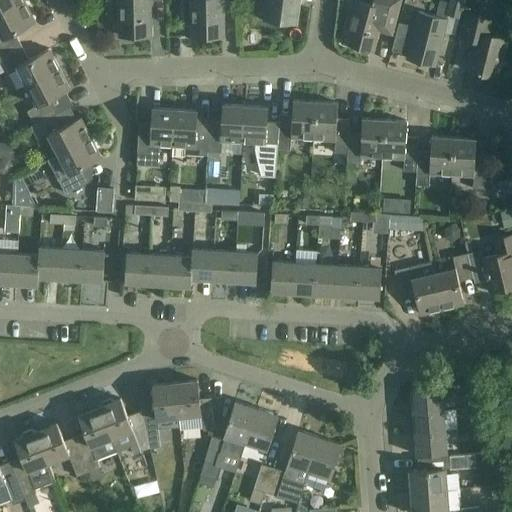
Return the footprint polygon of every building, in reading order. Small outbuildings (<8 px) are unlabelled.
[(0,0),(0,15),(25,2),(24,0),(0,0)] [(164,1),(163,0),(119,0),(120,27),(113,27),(113,28),(120,28),(120,36),(150,35),(149,1),(164,1)] [(191,0),(191,17),(192,37),(222,37),(222,7),(236,7),(236,0),(191,0)] [(267,0),(268,0),(265,20),(295,24),(298,0),(267,0)] [(389,35),(391,36),(399,0),(379,0),(378,7),(357,1),(346,43),(355,45),(354,48),(356,52),(366,54),(370,52),(370,49),(373,50),(379,25),(391,28),(389,35)] [(449,0),(446,14),(461,18),(465,0),(449,0)] [(0,57),(22,46),(15,33),(35,22),(25,2),(0,15),(0,32),(3,38),(0,39),(0,57)] [(392,51),(408,55),(407,59),(434,66),(446,19),(418,12),(415,27),(399,23),(392,51)] [(466,14),(460,38),(474,42),(467,70),(504,80),(504,79),(497,77),(506,39),(488,34),(491,20),(466,14)] [(22,46),(0,57),(0,58),(7,71),(17,66),(27,85),(60,69),(49,49),(29,59),(22,46)] [(60,69),(27,85),(38,105),(27,111),(34,124),(53,114),(53,115),(57,113),(50,99),(70,89),(60,69)] [(279,119),(279,123),(277,148),(290,149),(290,138),(313,140),(316,101),(293,100),(292,120),(279,119)] [(334,151),(348,152),(349,134),(349,123),(337,123),(338,103),(316,101),(313,140),(334,141),(334,151)] [(222,140),(243,141),(245,105),(223,104),(222,119),(209,118),(209,122),(207,151),(221,152),(222,140)] [(276,175),(277,148),(279,123),(266,122),(267,107),(245,105),(243,141),(256,142),(256,148),(262,175),(276,175)] [(160,145),(173,146),(175,109),(153,108),(152,123),(138,122),(137,151),(138,152),(137,164),(159,165),(160,145)] [(207,155),(207,151),(209,122),(196,121),(197,110),(175,109),(173,146),(172,155),(185,156),(185,154),(207,155)] [(60,128),(53,115),(53,114),(34,124),(30,126),(38,140),(48,134),(58,153),(91,137),(81,117),(60,128)] [(382,157),(384,120),(362,118),(361,134),(349,134),(348,152),(347,166),(359,167),(359,155),(382,157)] [(407,121),(384,120),(382,157),(404,158),(403,170),(416,171),(417,155),(418,142),(406,141),(407,121)] [(429,172),(451,174),(454,138),(431,136),(430,156),(417,155),(416,171),(416,185),(428,186),(429,172)] [(58,153),(59,156),(49,161),(65,193),(88,181),(81,168),(101,157),(91,137),(58,153)] [(476,139),(454,138),(451,174),(474,175),(473,189),(485,189),(487,160),(475,159),(476,139)] [(0,171),(2,173),(8,174),(12,170),(12,164),(8,159),(3,159),(0,161),(0,171)] [(202,199),(215,201),(220,173),(207,171),(202,199)] [(13,178),(12,189),(24,183),(19,175),(13,178)] [(136,185),(135,199),(150,200),(151,186),(136,185)] [(170,201),(178,202),(190,202),(191,187),(171,186),(170,201)] [(114,189),(98,187),(97,210),(113,211),(114,189)] [(226,189),(225,204),(239,205),(240,190),(226,189)] [(259,193),(259,205),(273,205),(274,194),(259,193)] [(297,207),(309,208),(309,199),(297,198),(297,207)] [(398,199),(398,213),(411,213),(411,199),(398,199)] [(195,203),(190,202),(178,202),(178,210),(195,211),(195,203)] [(195,203),(195,211),(195,212),(206,212),(211,213),(212,204),(195,203)] [(7,214),(20,215),(20,206),(8,205),(7,214)] [(134,214),(151,215),(152,206),(135,205),(134,214)] [(20,206),(20,215),(32,216),(33,207),(20,206)] [(168,207),(152,206),(151,215),(168,216),(168,207)] [(511,209),(500,212),(503,228),(511,226),(511,209)] [(222,210),(221,220),(238,221),(238,211),(222,210)] [(363,221),(363,212),(351,211),(350,220),(363,221)] [(251,212),(250,225),(264,226),(265,213),(255,212),(251,212)] [(375,223),(389,224),(390,214),(376,213),(363,212),(363,221),(375,222),(375,223)] [(275,213),(274,222),(287,223),(288,215),(275,213)] [(50,223),(63,224),(63,215),(50,214),(50,223)] [(421,217),(390,214),(389,224),(389,226),(424,229),(421,217)] [(63,215),(63,224),(75,224),(76,215),(63,215)] [(306,224),(319,225),(319,216),(306,215),(306,224)] [(332,217),(319,216),(319,225),(331,226),(331,227),(341,228),(341,218),(332,217)] [(107,217),(94,217),(93,225),(106,226),(107,217)] [(467,253),(473,278),(474,282),(487,279),(490,291),(511,285),(511,235),(495,239),(498,254),(483,258),(481,250),(467,253)] [(40,255),(38,277),(59,278),(61,248),(39,247),(38,255),(40,255)] [(61,248),(59,278),(81,280),(82,249),(61,248)] [(105,251),(82,249),(81,280),(103,281),(105,251)] [(191,278),(212,280),(214,250),(192,249),(191,256),(192,257),(191,278)] [(212,280),(234,281),(236,251),(214,250),(212,280)] [(257,253),(236,251),(234,281),(256,283),(257,263),(257,253)] [(0,282),(16,284),(17,253),(0,252),(0,282)] [(40,255),(38,255),(17,253),(16,284),(38,285),(38,277),(40,255)] [(124,282),(147,284),(149,254),(126,253),(124,282)] [(459,281),(473,278),(467,253),(453,256),(455,268),(434,273),(442,308),(464,303),(459,281)] [(147,284),(169,285),(170,255),(149,254),(147,284)] [(192,257),(191,256),(170,255),(169,285),(190,286),(191,278),(192,257)] [(293,293),(295,262),(272,261),(271,291),(293,293)] [(442,308),(434,273),(431,261),(394,270),(400,295),(415,291),(420,314),(442,308)] [(314,294),(316,263),(295,262),(293,293),(314,294)] [(336,295),(338,265),(316,263),(314,294),(336,295)] [(336,295),(357,296),(359,266),(338,265),(336,295)] [(359,266),(357,296),(380,298),(381,267),(359,266)] [(197,380),(175,383),(180,427),(180,430),(202,427),(202,429),(214,428),(212,403),(200,405),(197,380)] [(141,411),(142,417),(150,448),(160,447),(158,429),(180,427),(175,383),(153,385),(156,410),(141,411)] [(412,389),(413,411),(444,409),(442,387),(412,389)] [(467,394),(469,407),(478,405),(475,393),(467,394)] [(131,446),(134,454),(150,448),(142,417),(129,422),(127,416),(120,398),(114,401),(110,399),(102,402),(102,406),(99,406),(117,451),(131,446)] [(224,435),(223,440),(224,440),(221,452),(241,458),(246,442),(256,408),(235,401),(224,435)] [(96,459),(117,451),(99,406),(98,407),(94,405),(86,408),(86,412),(79,414),(88,438),(77,442),(88,472),(100,468),(96,459)] [(478,405),(469,407),(472,419),(480,417),(478,405)] [(445,406),(445,427),(456,426),(455,406),(445,406)] [(278,415),(256,408),(246,442),(267,449),(272,434),(278,415)] [(445,430),(444,409),(413,411),(415,433),(445,430)] [(77,476),(88,472),(77,442),(66,446),(57,423),(50,425),(46,423),(39,426),(38,430),(36,431),(48,463),(69,455),(77,476)] [(24,462),(13,467),(24,497),(36,492),(35,488),(55,481),(48,463),(36,431),(35,431),(31,429),(23,432),(21,437),(15,439),(24,462)] [(292,449),(287,464),(285,471),(273,467),(265,492),(298,503),(304,484),(320,436),(298,430),(292,449)] [(447,453),(445,430),(415,433),(417,455),(436,454),(447,453)] [(320,436),(304,484),(324,490),(329,477),(330,477),(341,443),(320,436)] [(212,437),(200,475),(217,480),(221,466),(217,465),(221,452),(224,440),(223,440),(212,437)] [(485,453),(494,451),(491,439),(483,441),(485,453)] [(475,456),(475,454),(449,456),(450,469),(482,466),(497,465),(495,455),(475,456)] [(25,499),(24,497),(13,467),(12,461),(0,465),(0,502),(10,499),(13,504),(25,499)] [(265,492),(273,467),(261,464),(253,488),(249,500),(261,504),(265,492)] [(410,470),(411,493),(459,489),(458,473),(446,475),(445,468),(410,470)] [(491,486),(493,499),(503,497),(502,485),(491,486)] [(461,505),(459,489),(411,493),(412,511),(448,511),(448,506),(461,505)]
